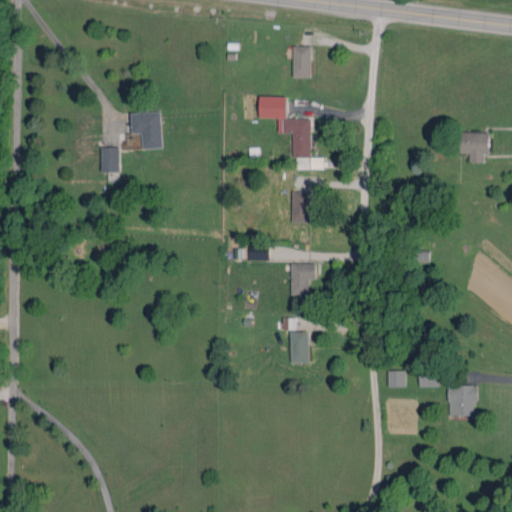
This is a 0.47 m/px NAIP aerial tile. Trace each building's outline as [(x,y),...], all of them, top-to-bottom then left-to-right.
[(312,45),(293,45),(293,76),(311,77),(312,45)] [(287,96),(259,96),(259,117),(284,117),(284,132),(294,132),(294,157),(311,157),(311,118),(287,118),(287,96)] [(162,147),(161,111),(132,112),(132,132),(143,132),(143,148),(162,147)] [(490,132),(460,131),(459,152),(470,153),(470,161),(485,162),(485,153),(490,154),(490,132)] [(119,171),(119,146),(101,146),(101,171),(119,171)] [(324,156),(311,157),(311,168),(325,168),(324,156)] [(292,221),(310,221),(311,190),(292,190),(292,221)] [(249,259),(269,260),(269,243),(249,243),(249,259)] [(310,294),(309,278),(316,278),(316,262),(291,263),(291,294),(310,294)] [(309,330),(290,331),(292,362),(310,361),(309,330)] [(438,369),(420,369),(420,386),(438,386),(438,369)] [(406,370),(388,370),(389,386),(406,386),(406,370)] [(449,385),(449,415),(475,415),(475,401),(479,401),(479,385),(449,385)]
